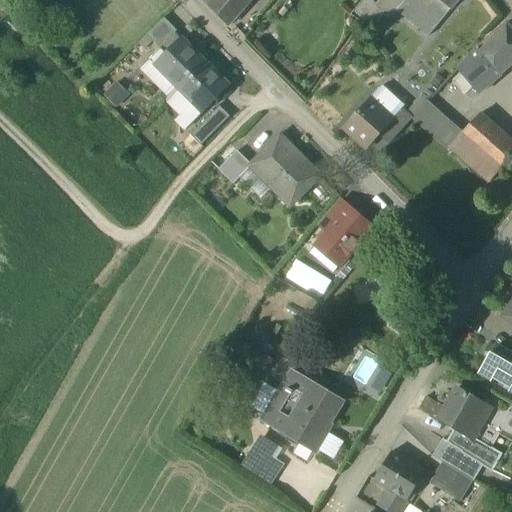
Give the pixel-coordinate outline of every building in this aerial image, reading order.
[(245,0),(212,0),(207,7),(227,27),(248,3),(245,0)] [(370,0),(365,0),(354,13),(363,20),(377,5),(370,0)] [(381,0),(377,5),(385,12),(391,17),(396,11),(405,0),(381,0)] [(450,10),(436,0),(405,0),(396,11),(428,37),(450,10)] [(436,0),(450,10),(458,0),(436,0)] [(377,5),(364,21),(372,28),(385,12),(377,5)] [(146,36),(160,49),(175,34),(177,32),(164,19),(146,36)] [(511,30),(507,24),(478,48),(501,75),(511,64),(511,30)] [(154,65),(180,39),(175,34),(160,49),(149,60),(154,65)] [(154,65),(178,89),(204,63),(180,39),(154,65)] [(478,94),(501,75),(478,48),(476,47),(456,69),(478,94)] [(154,65),(149,60),(139,70),(168,99),(178,89),(154,65)] [(228,87),(204,63),(178,89),(202,113),(228,87)] [(129,95),(116,82),(103,95),(116,108),(129,95)] [(391,120),(405,105),(383,84),(369,100),(391,120)] [(184,132),(202,113),(178,89),(168,99),(165,102),(180,117),(174,122),(184,132)] [(343,128),(366,148),(381,132),(391,120),(369,100),(343,128)] [(405,105),(391,120),(381,132),(390,141),(410,119),(415,114),(405,105)] [(448,152),(451,149),(449,148),(459,137),(423,106),(415,114),(411,119),(448,152)] [(194,139),(201,146),(230,117),(219,107),(190,135),(194,139)] [(488,182),(511,155),(511,144),(481,115),(459,137),(449,148),(451,149),(488,182)] [(254,136),(237,152),(251,167),(268,150),(254,136)] [(271,188),(290,207),(320,177),(281,138),(268,150),(251,167),(251,168),(271,188)] [(186,148),(193,154),(201,146),(194,139),(186,148)] [(218,170),(233,185),(239,179),(251,168),(251,167),(237,152),(236,152),(218,170)] [(260,200),(271,188),(251,168),(239,179),(260,200)] [(318,224),(327,232),(342,213),(333,206),(318,224)] [(347,209),(342,213),(349,219),(353,214),(347,209)] [(334,261),(340,266),(371,229),(353,214),(349,219),(342,213),(327,232),(318,242),(334,255),(334,261)] [(333,274),(340,266),(334,261),(334,255),(318,242),(309,253),(333,274)] [(511,322),(511,304),(503,316),(511,322)] [(480,373),(511,391),(511,357),(495,347),(480,373)] [(343,401),(313,383),(291,370),(278,392),(268,409),(260,421),(282,434),(314,454),(316,450),(327,432),(325,431),(343,401)] [(268,409),(278,392),(263,383),(253,400),(268,409)] [(450,428),(471,440),(472,439),(467,436),(484,406),(489,409),(489,407),(457,388),(445,409),(438,421),(450,428)] [(418,410),(438,421),(445,409),(425,397),(418,410)] [(467,436),(472,439),(489,409),(484,406),(467,436)] [(431,434),(442,440),(450,428),(438,421),(431,434)] [(450,428),(442,440),(461,452),(461,453),(482,466),(491,472),(501,455),(472,439),(471,440),(450,428)] [(344,442),(327,432),(316,450),(333,460),(344,442)] [(261,435),(241,465),(271,485),(284,464),(275,458),(281,449),(261,435)] [(473,482),(482,466),(461,453),(461,452),(442,440),(432,457),(442,463),(473,482)] [(374,481),(389,491),(403,499),(406,501),(407,502),(424,473),(391,452),(374,481)] [(442,463),(429,483),(460,502),(473,482),(442,463)] [(378,507),(385,511),(394,511),(403,499),(389,491),(378,507)] [(399,511),(406,501),(403,499),(394,511),(399,511)]
